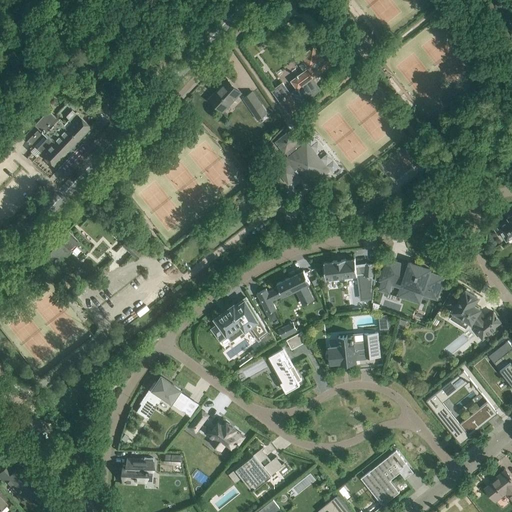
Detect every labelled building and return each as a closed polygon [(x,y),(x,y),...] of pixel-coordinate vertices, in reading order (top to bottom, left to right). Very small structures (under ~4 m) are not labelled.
[(511,34),(511,0),(479,0),(502,40),(511,34)] [(304,71),(290,81),(297,90),(340,59),(333,49),(329,52),(324,45),(317,50),(314,45),(300,55),(304,62),(299,65),(304,71)] [(347,65),(346,65),(349,69),(360,61),(354,52),(349,56),(348,63),(347,65)] [(115,90),(112,87),(108,83),(96,73),(93,77),(90,74),(86,78),(103,94),(101,97),(105,101),(115,90)] [(74,84),(63,75),(54,86),(65,95),(74,84)] [(210,99),(223,111),(241,92),(226,78),(220,85),(221,87),(210,99)] [(242,98),(257,120),(268,113),(252,90),(242,98)] [(288,92),(278,99),(289,115),(299,107),(288,92)] [(48,109),(34,124),(47,136),(36,148),(42,153),(41,154),(53,166),(90,126),(78,115),(75,112),(67,120),(70,123),(66,127),(63,124),(48,109)] [(299,141),(291,131),(276,142),(285,152),(288,155),(286,157),(287,158),(287,159),(285,157),(273,166),(288,185),(299,177),(303,181),(306,179),(310,184),(328,170),(322,163),(323,163),(313,149),(312,150),(306,143),(301,148),(297,143),(299,141)] [(511,213),(507,217),(509,219),(498,226),(506,240),(511,236),(511,213)] [(51,256),(61,256),(66,255),(71,251),(68,248),(73,243),(85,255),(89,251),(64,227),(56,237),(60,241),(51,251),(51,256)] [(136,259),(145,249),(130,236),(121,245),(136,259)] [(324,267),(323,267),(324,275),(325,275),(326,279),(327,279),(356,275),(357,275),(357,274),(359,274),(362,299),(372,298),(373,278),(372,278),(372,276),(373,276),(374,263),(365,262),(365,265),(356,266),(355,258),(354,258),(354,259),(346,260),(346,259),(333,260),(333,261),(325,262),(324,262),(324,267)] [(427,268),(420,265),(410,262),(406,274),(385,267),(381,280),(383,280),(381,289),(388,291),(391,283),(402,286),(399,295),(419,301),(424,287),(429,289),(429,290),(432,291),(432,290),(438,292),(443,278),(428,273),(430,269),(427,268)] [(305,285),(310,283),(304,270),(277,283),(278,287),(268,292),(266,288),(257,293),(267,313),(276,309),(272,301),(283,295),(283,296),(296,289),(303,304),(313,300),(305,285)] [(486,318),(479,309),(480,309),(473,304),(477,297),(466,290),(459,301),(450,296),(445,304),(454,309),(453,311),(471,322),(472,321),(476,326),(475,327),(479,331),(477,333),(483,340),(497,328),(495,326),(501,322),(493,312),(486,318)] [(218,324),(211,329),(218,338),(220,341),(227,336),(231,341),(250,327),(254,333),(257,330),(261,335),(258,337),(258,338),(260,340),(264,336),(268,333),(267,331),(255,310),(244,318),(237,309),(234,304),(226,310),(226,309),(226,310),(222,313),(222,312),(222,313),(214,319),(218,324)] [(383,337),(392,336),(390,316),(387,316),(387,314),(378,315),(380,329),(382,329),(383,337)] [(400,318),(397,327),(404,329),(406,320),(400,318)] [(282,337),(288,334),(284,327),(278,330),(282,337)] [(355,351),(366,350),(367,358),(380,357),(378,332),(364,333),(365,341),(354,342),(353,335),(339,336),(340,346),(329,347),(330,363),(327,363),(327,364),(341,363),(342,364),(356,362),(355,351)] [(270,335),(263,340),(266,345),(273,339),(270,335)] [(297,346),(292,337),(286,340),(292,349),(297,346)] [(511,345),(508,340),(495,350),(500,357),(506,365),(502,368),(508,375),(506,377),(511,383),(511,381),(511,352),(509,350),(511,347),(511,345)] [(271,358),(269,359),(273,367),(274,367),(282,382),(281,382),(286,391),(299,384),(298,382),(301,380),(300,378),(300,379),(291,362),(284,348),(270,356),(271,358)] [(464,370),(459,374),(463,379),(466,383),(471,379),(464,370)] [(180,389),(160,376),(156,382),(155,381),(140,403),(142,404),(137,411),(146,417),(160,395),(181,409),(189,398),(179,391),(180,389)] [(452,380),(426,400),(453,434),(456,431),(462,437),(496,410),(488,400),(459,423),(442,402),(441,400),(457,386),(452,380)] [(196,431),(208,415),(202,410),(190,427),(196,431)] [(244,436),(235,430),(235,429),(226,422),(224,426),(218,422),(209,434),(214,438),(211,442),(221,449),(226,442),(235,448),(244,436)] [(263,447),(229,474),(235,482),(243,477),(252,488),(253,489),(256,487),(260,483),(285,464),(284,462),(282,464),(281,463),(277,458),(277,457),(276,456),(271,460),(264,466),(260,461),(258,463),(253,457),(262,450),(264,448),(263,447)] [(361,478),(362,478),(368,484),(369,483),(385,503),(399,492),(399,491),(398,492),(388,479),(407,463),(396,450),(361,478)] [(123,465),(122,476),(123,476),(123,483),(135,483),(135,481),(145,481),(145,473),(146,474),(146,472),(152,472),(153,457),(144,457),(144,459),(128,458),(127,465),(123,465)] [(10,462),(0,471),(0,477),(4,481),(6,479),(16,490),(18,489),(26,497),(40,484),(25,469),(23,471),(18,465),(16,467),(10,462)] [(511,498),(511,478),(505,470),(496,477),(497,478),(485,488),(495,500),(506,492),(511,498)] [(0,488),(0,511),(8,504),(5,502),(9,498),(0,488)] [(349,511),(336,496),(318,510),(319,511),(349,511)] [(273,498),(260,508),(262,511),(273,511),(280,507),(273,498)]
